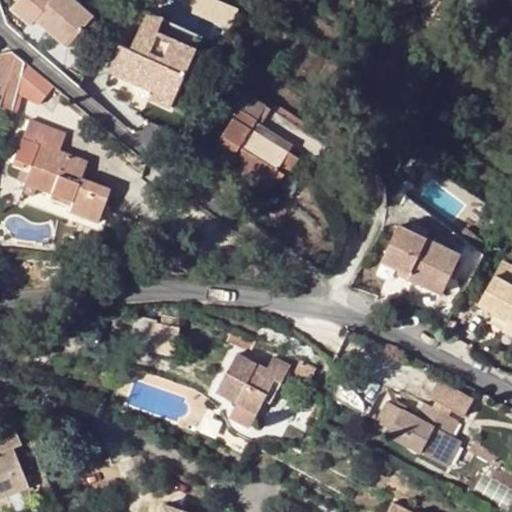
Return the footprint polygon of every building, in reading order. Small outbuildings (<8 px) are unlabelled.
[(16,0),(11,7),(31,25),(36,19),(42,24),(67,45),(93,14),(76,0),(16,0)] [(225,0),(177,0),(176,6),(229,26),(237,5),(225,0)] [(203,36),(149,11),(143,24),(197,49),(203,36)] [(36,19),(31,25),(37,30),(42,24),(36,19)] [(171,107),(197,49),(143,24),(132,50),(119,44),(108,70),(153,91),(150,98),(171,107)] [(5,55),(23,71),(25,62),(14,52),(5,55)] [(227,75),(234,61),(221,56),(215,69),(227,75)] [(56,88),(25,62),(19,88),(40,105),(56,88)] [(339,82),(328,73),(323,79),(334,88),(339,82)] [(277,144),(263,135),(252,127),(266,106),(240,89),(232,102),(240,108),(215,147),(277,189),(287,175),(280,170),(290,153),(277,144)] [(67,133),(30,120),(24,138),(39,144),(25,183),(73,199),(69,210),(100,221),(111,189),(82,177),(87,161),(61,151),(67,133)] [(263,135),(277,144),(280,139),(267,129),(263,135)] [(297,158),(290,153),(280,170),(287,175),(297,158)] [(22,194),(25,183),(17,178),(12,191),(22,194)] [(417,227),(460,253),(468,240),(425,213),(417,227)] [(410,274),(410,278),(442,294),(462,254),(400,224),(382,260),(410,274)] [(508,320),(511,321),(511,264),(503,259),(479,303),(508,320)] [(511,321),(508,320),(503,329),(511,334),(511,321)] [(179,332),(156,328),(152,354),(175,357),(179,332)] [(258,340),(234,328),(228,338),(251,351),(258,340)] [(267,370),(238,355),(218,392),(238,403),(236,408),(255,419),(264,401),(269,393),(275,396),(291,367),(274,358),(267,370)] [(310,366),(302,361),(296,373),(304,378),(310,366)] [(380,396),(346,378),(335,399),(369,417),(380,396)] [(474,399),(440,381),(431,398),(465,417),(474,399)] [(269,393),(264,401),(271,404),(275,396),(269,393)] [(418,419),(389,403),(378,422),(392,431),(390,436),(443,464),(456,439),(452,437),(444,432),(451,418),(426,404),(418,419)] [(459,422),(451,418),(444,432),(452,437),(459,422)] [(196,427),(183,420),(178,429),(191,436),(196,427)] [(15,429),(0,435),(0,500),(29,489),(13,450),(22,446),(15,429)] [(463,443),(456,439),(443,464),(450,468),(463,443)] [(511,482),(484,471),(477,491),(511,504),(511,501),(511,482)]
